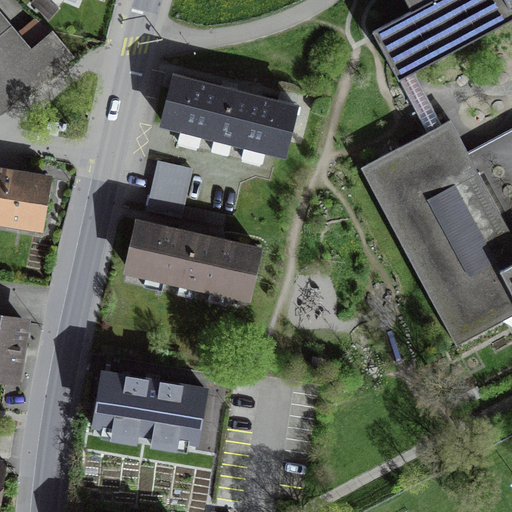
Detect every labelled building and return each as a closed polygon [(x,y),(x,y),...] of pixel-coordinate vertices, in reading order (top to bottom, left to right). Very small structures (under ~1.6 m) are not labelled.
[(511,0),(403,0),(410,12),(372,32),(398,80),(511,18),(511,0)] [(0,6),(0,115),(73,56),(45,21),(25,37),(0,6)] [(158,128),(287,159),(301,104),(172,73),(158,128)] [(511,292),(500,270),(511,263),(511,237),(450,120),(359,168),(454,348),(511,317),(511,292)] [(180,216),(191,168),(160,161),(149,209),(180,216)] [(60,176),(0,165),(0,232),(48,241),(60,176)] [(251,306),(264,250),(136,220),(125,276),(251,306)] [(511,292),(511,263),(500,270),(511,292)] [(28,319),(0,315),(0,382),(20,385),(28,319)] [(193,444),(205,387),(101,367),(90,426),(193,444)]
